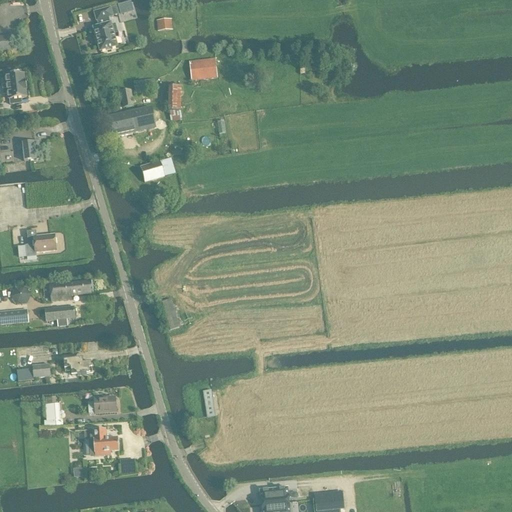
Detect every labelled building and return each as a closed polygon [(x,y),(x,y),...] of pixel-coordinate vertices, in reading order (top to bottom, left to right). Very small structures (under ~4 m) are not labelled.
[(120,6),(118,6),(121,16),(131,13),(133,13),(134,12),(132,7),(131,2),(124,4),(120,6)] [(94,29),(94,30),(96,39),(97,39),(98,42),(97,43),(100,52),(117,48),(114,35),(118,34),(115,25),(111,26),(111,24),(110,24),(108,19),(113,18),(113,17),(117,16),(119,15),(116,7),(111,9),(94,13),(97,22),(98,22),(99,27),(94,29)] [(172,31),(171,20),(156,21),(157,32),(172,31)] [(10,35),(0,35),(0,56),(12,55),(12,51),(10,35)] [(190,63),(192,82),(217,79),(215,61),(190,63)] [(7,86),(2,87),(4,96),(8,95),(9,101),(10,101),(10,106),(22,105),(21,99),(27,99),(26,91),(27,91),(26,82),(25,83),(24,75),(6,77),(7,86)] [(135,94),(156,92),(155,81),(134,83),(135,94)] [(169,89),(169,113),(181,113),(181,89),(169,89)] [(131,92),(121,93),(124,109),(134,108),(131,92)] [(151,109),(131,113),(106,118),(111,139),(135,134),(136,134),(156,130),(151,109)] [(23,145),(25,162),(42,160),(40,143),(23,145)] [(165,178),(165,177),(175,174),(171,160),(160,163),(140,169),(145,184),(165,178)] [(28,247),(25,247),(26,257),(37,256),(36,254),(56,252),(55,236),(37,238),(36,232),(27,233),(28,247)] [(72,301),(71,297),(93,294),(92,282),(50,287),(51,304),(68,302),(68,301),(72,301)] [(27,305),(31,296),(25,287),(16,288),(11,298),(17,306),(27,305)] [(171,301),(163,304),(171,330),(179,328),(171,301)] [(45,312),(44,312),(46,324),(57,322),(58,329),(67,328),(66,326),(67,326),(68,326),(67,322),(75,321),(75,319),(74,308),(45,312)] [(28,311),(0,314),(0,326),(29,323),(28,311)] [(71,371),(72,376),(72,377),(92,374),(91,363),(83,364),(82,359),(64,361),(65,372),(71,371)] [(49,367),(32,368),(33,379),(34,379),(50,378),(49,367)] [(212,392),(204,393),(208,418),(215,417),(212,392)] [(47,422),(46,422),(46,428),(44,428),(44,429),(63,427),(63,421),(60,421),(59,406),(56,406),(56,398),(51,398),(45,398),(46,407),(47,422)] [(95,400),(95,403),(88,404),(89,415),(96,415),(116,414),(116,399),(95,400)] [(84,432),(85,442),(89,442),(90,459),(111,458),(111,457),(110,453),(119,452),(118,445),(119,445),(118,439),(108,440),(108,437),(106,437),(105,430),(84,432)] [(261,492),(260,492),(260,493),(261,506),(286,504),(290,504),(288,490),(288,489),(287,489),(287,490),(261,492)] [(340,511),(339,498),(315,500),(316,511),(340,511)]
